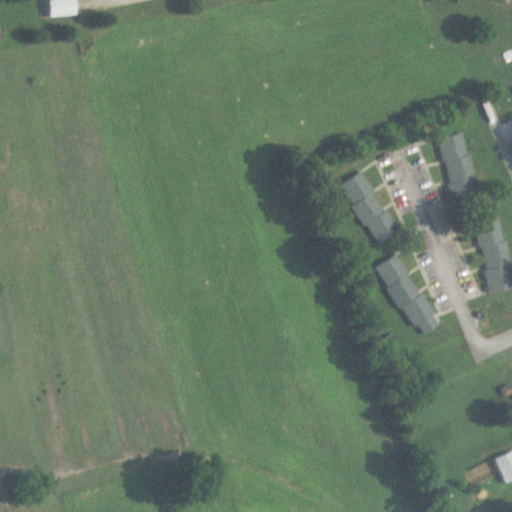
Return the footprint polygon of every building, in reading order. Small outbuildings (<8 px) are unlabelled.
[(44,0),(45,16),(72,15),(71,0),(44,0)] [(437,137),(448,198),(474,193),(463,132),(437,137)] [(338,183),(373,244),(396,231),(360,170),(338,183)] [(473,223),(486,293),(508,289),(504,264),(507,263),(499,219),(473,223)] [(436,325),(430,315),(431,314),(395,253),(373,266),(415,337),(436,325)] [(492,457),(500,483),(511,479),(511,453),(511,451),(492,457)]
